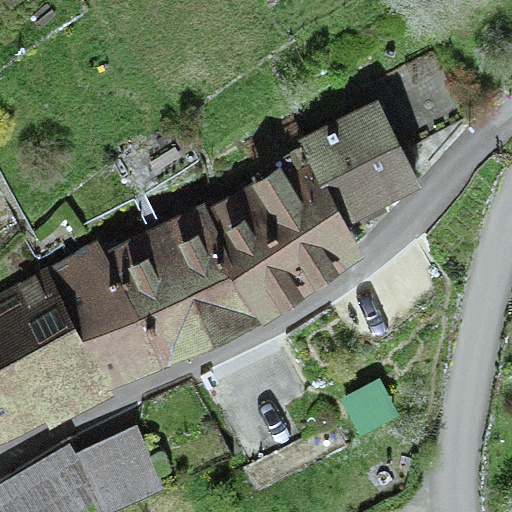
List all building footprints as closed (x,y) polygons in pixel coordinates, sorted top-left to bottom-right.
[(437,45),(371,78),(382,101),(383,100),(402,138),(467,106),(437,45)] [(308,137),(323,166),(345,206),(418,169),(402,138),(383,100),(382,101),(308,137)] [(353,221),(345,206),(323,166),(208,213),(263,302),(333,254),(358,230),(353,221)] [(99,239),(159,347),(263,302),(208,213),(205,208),(99,239)] [(46,272),(109,368),(159,347),(99,239),(46,272)] [(0,407),(5,418),(109,368),(46,272),(0,296),(0,407)] [(397,417),(380,389),(347,408),(364,436),(397,417)] [(151,482),(131,441),(91,461),(111,502),(151,482)] [(70,465),(11,500),(17,511),(71,511),(91,501),(70,465)]
